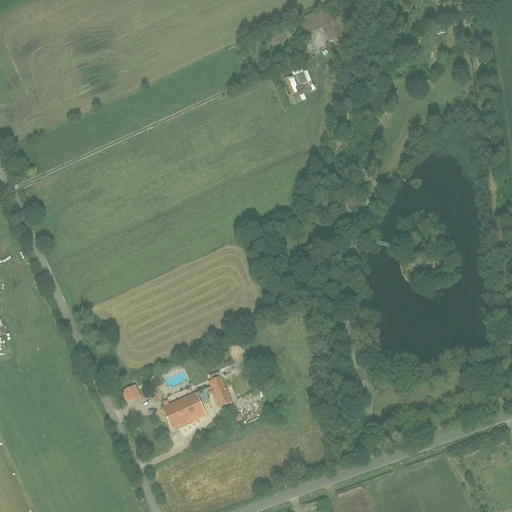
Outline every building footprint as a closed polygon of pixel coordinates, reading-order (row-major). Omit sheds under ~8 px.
[(285,31),(270,38),(275,47),(289,40),(285,31)] [(307,71),(289,79),(296,96),(314,88),(307,71)] [(160,375),(151,379),(155,389),(164,385),(160,375)] [(221,377),(209,383),(219,407),(232,401),(221,377)] [(135,385),(121,391),(126,404),(140,398),(135,385)] [(195,394),(162,408),(172,431),(205,416),(195,394)] [(241,413),(229,419),(233,426),(244,420),(241,413)]
